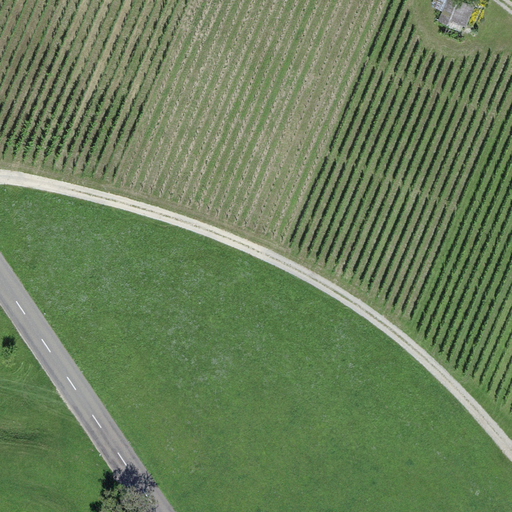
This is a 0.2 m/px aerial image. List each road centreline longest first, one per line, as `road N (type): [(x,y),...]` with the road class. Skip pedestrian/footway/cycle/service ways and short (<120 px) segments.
road 1 (track): [(511,456),(375,316),(230,239),(96,197),(0,182)]
road 2 (tertiary): [(161,511),(0,271)]
